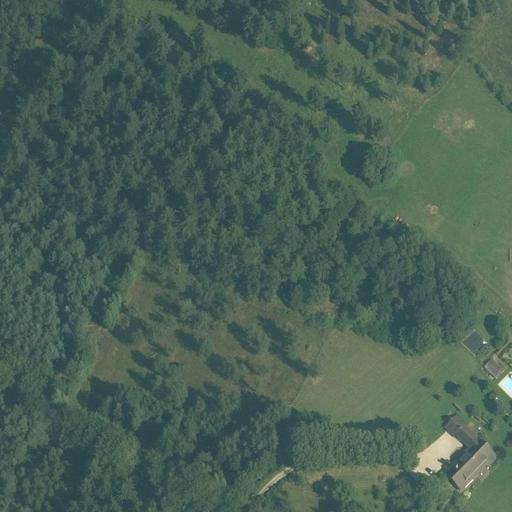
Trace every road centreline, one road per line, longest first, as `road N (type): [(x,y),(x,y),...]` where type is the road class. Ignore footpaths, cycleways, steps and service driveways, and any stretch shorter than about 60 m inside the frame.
road 1 (track): [(0,382),(234,511)]
road 2 (track): [(247,511),(275,476),(307,460),(434,455),(449,440)]
